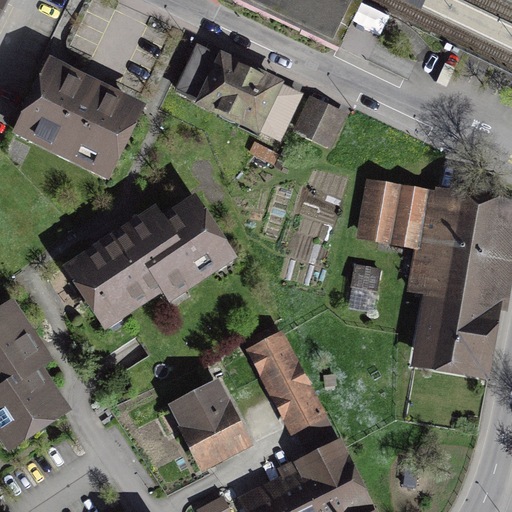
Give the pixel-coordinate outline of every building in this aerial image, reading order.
[(240,0),(367,61),(390,13),(363,0),(240,0)] [(279,139),(300,96),(198,48),(177,91),(279,139)] [(21,131),(106,173),(137,110),(52,68),(21,131)] [(343,117),(311,101),(297,130),(329,145),(343,117)] [(420,245),(411,291),(435,295),(437,283),(493,292),(507,209),(452,200),(453,196),(428,191),(427,196),(371,186),(362,235),(420,245)] [(162,284),(167,293),(179,285),(180,287),(215,264),(214,262),(225,254),(193,206),(162,227),(155,217),(135,230),(136,232),(127,238),(125,236),(74,270),(105,318),(117,311),(118,313),(162,284)] [(379,270),(357,266),(353,286),(376,290),(379,270)] [(481,370),(492,308),(490,308),(493,292),(437,283),(435,295),(434,299),(433,298),(422,360),(481,370)] [(35,370),(43,365),(36,354),(38,352),(11,311),(0,317),(0,426),(11,442),(61,409),(35,370)] [(292,431),(322,415),(276,327),(246,342),(292,431)] [(202,462),(243,441),(215,388),(177,407),(189,430),(187,431),(202,462)] [(304,478),(252,504),(255,511),(371,511),(375,510),(343,447),(300,469),(304,478)] [(228,511),(222,500),(200,511),(228,511)]
